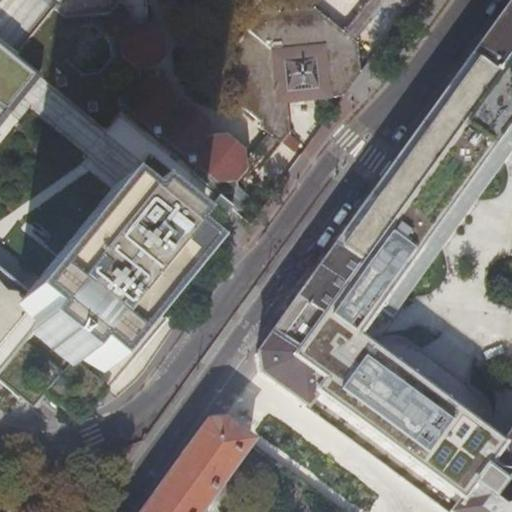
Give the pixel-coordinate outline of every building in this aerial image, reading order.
[(0,0),(0,364),(21,338),(64,374),(72,364),(94,383),(182,275),(192,262),(170,244),(180,233),(202,208),(222,224),(232,210),(117,116),(102,134),(28,74),(10,60),(59,0),(0,0)] [(117,116),(232,210),(239,211),(245,204),(244,197),(238,191),(244,184),(254,172),(240,161),(240,153),(221,137),(205,138),(204,124),(186,108),(170,110),(169,96),(151,80),(135,81),(135,71),(149,69),(160,58),(158,38),(146,27),(142,0),(365,0),(340,32),(311,9),(256,14),(231,45),(236,107),(255,122),(255,129),(261,134),(276,145),(285,135),(282,103),(341,98),(356,77),(355,71),(353,42),(373,17),(376,13),(403,11),(411,0),(58,0),(48,13),(10,60),(28,74),(102,134),(117,116)] [(351,343),(354,338),(375,308),(389,318),(412,285),(425,268),(437,251),(449,234),(462,217),(474,200),(486,183),(498,166),(511,148),(511,147),(511,0),(510,0),(506,6),(493,24),(481,42),(478,45),(468,59),(444,92),(436,104),(431,110),(415,133),(394,162),(393,163),(391,166),(366,200),(354,216),(353,218),(343,233),(318,267),(317,268),(306,283),(304,285),(293,301),(258,349),(254,355),(257,375),(277,389),(302,408),(312,394),(318,387),(326,376),(334,366),(351,343)] [(246,154),(240,161),(254,172),(276,145),(261,134),(248,151),(246,150),(245,153),(246,154)] [(369,349),(354,338),(351,343),(334,366),(326,376),(318,387),(312,394),(328,406),(338,413),(357,427),(392,454),(414,470),(428,480),(442,491),(456,501),(461,495),(462,493),(470,483),(480,469),(486,461),(498,445),(484,435),(465,421),(449,409),(433,397),(424,390),(416,384),(414,383),(401,373),(369,349)] [(140,511),(196,511),(235,459),(236,459),(248,442),(219,421),(204,423),(140,511)] [(511,511),(511,426),(498,445),(486,461),(480,469),(470,483),(462,493),(461,495),(456,501),(448,511),(511,511)]
